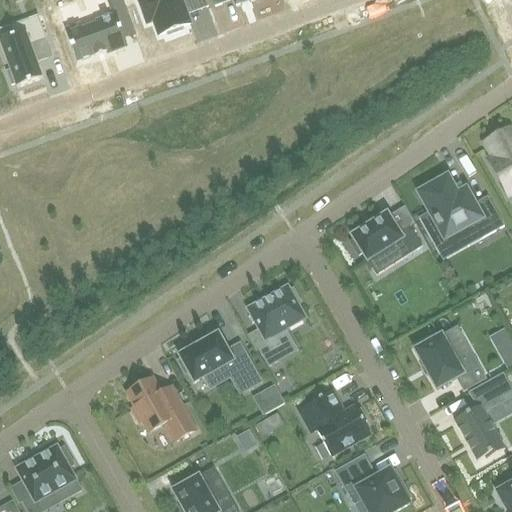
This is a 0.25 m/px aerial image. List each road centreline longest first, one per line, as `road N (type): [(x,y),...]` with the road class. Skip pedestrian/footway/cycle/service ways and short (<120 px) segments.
road 1 (residential): [(0,127),(344,0)]
road 2 (residential): [(457,511),(304,236)]
road 3 (residential): [(304,236),(73,399)]
road 4 (residential): [(511,91),(304,236)]
road 5 (residential): [(73,399),(135,511)]
